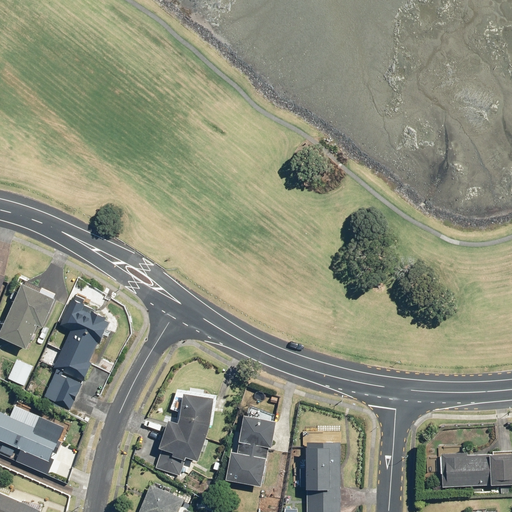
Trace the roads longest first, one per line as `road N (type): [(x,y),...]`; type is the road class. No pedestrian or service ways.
road 1 (residential): [(180,302),(283,359),(397,390)]
road 2 (residential): [(180,302),(122,405),(92,511)]
road 3 (residential): [(0,209),(59,228),(180,302)]
road 4 (residential): [(397,390),(390,511)]
